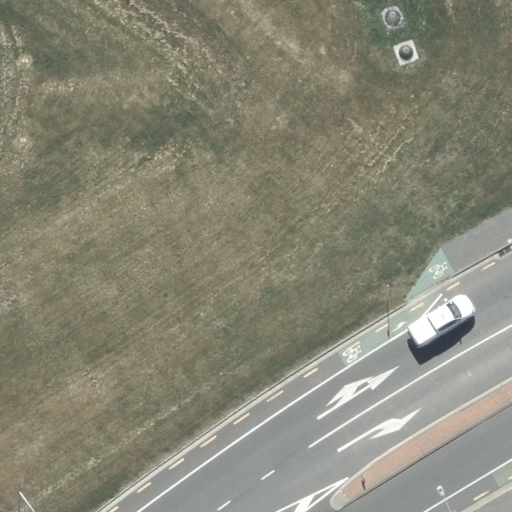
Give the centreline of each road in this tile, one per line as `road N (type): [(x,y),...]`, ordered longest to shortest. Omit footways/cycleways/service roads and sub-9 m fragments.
road 1 (secondary): [(224,511),(511,322)]
road 2 (secondary): [(511,432),(381,511)]
